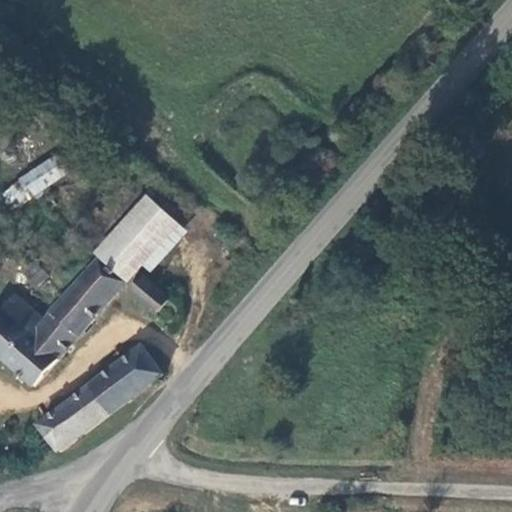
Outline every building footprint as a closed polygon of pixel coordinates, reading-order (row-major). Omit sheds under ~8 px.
[(53,156),(0,191),(0,193),(12,211),(66,174),(53,156)] [(100,256),(127,279),(176,222),(146,197),(97,253),(100,256)] [(0,354),(36,385),(127,279),(100,256),(44,317),(16,295),(0,311),(0,354)] [(142,279),(133,292),(162,313),(170,302),(142,279)] [(65,448),(162,375),(144,348),(44,424),(65,448)]
